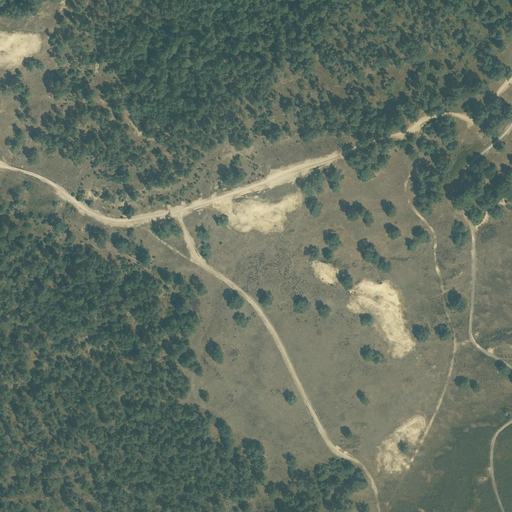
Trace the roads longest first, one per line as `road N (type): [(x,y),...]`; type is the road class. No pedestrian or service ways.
road 1 (unknown): [(473,120),(436,114),(291,173),(116,223),(54,185),(0,166)]
road 2 (track): [(473,120),(458,150),(433,155),(402,186),(433,233),(455,337),(435,414),(383,511)]
road 3 (unknown): [(178,211),(194,257),(264,317),(327,444),(364,467),(378,511)]
